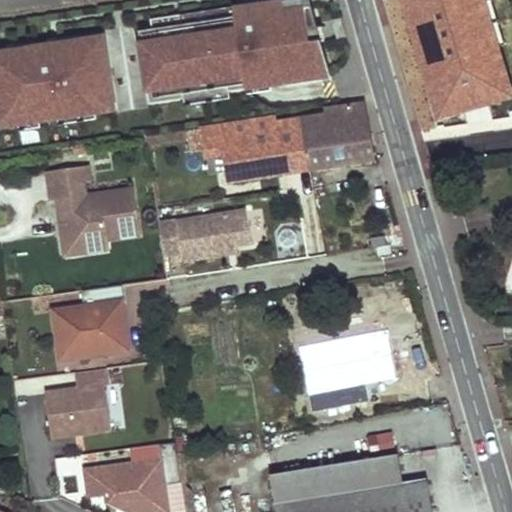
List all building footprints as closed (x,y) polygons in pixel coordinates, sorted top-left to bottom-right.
[(260,1),(265,29),(342,17),(337,0),(228,0),(230,5),(260,1)] [(502,0),(425,0),(430,29),(448,26),(446,12),(481,7),(481,13),(504,9),(502,0)] [(446,12),(448,26),(505,17),(504,9),(481,13),(481,7),(446,12)] [(158,16),(165,64),(226,54),(219,8),(158,16)] [(0,100),(0,150),(82,138),(74,89),(0,100)] [(227,153),(231,181),(376,159),(367,105),(330,112),(331,116),(281,122),(279,118),(223,126),(204,129),(190,131),(191,140),(192,151),(207,149),(208,156),(227,153)] [(150,138),(152,147),(191,140),(190,131),(150,138)] [(92,167),(50,174),(55,203),(61,202),(68,201),(70,214),(63,216),(68,248),(113,241),(145,236),(138,189),(90,196),(88,184),(94,183),(92,167)] [(68,201),(61,202),(63,216),(70,214),(68,201)] [(164,221),(169,252),(187,250),(188,258),(217,254),(216,246),(234,244),(257,241),(253,209),(164,221)] [(302,225),(307,254),(324,251),(319,222),(302,225)] [(68,248),(70,258),(114,251),(113,241),(68,248)] [(235,252),(234,244),(216,246),(217,254),(235,252)] [(129,300),(126,284),(85,289),(87,305),(57,310),(65,358),(132,348),(128,324),(120,325),(116,302),(125,301),(129,300)] [(125,301),(116,302),(120,325),(128,324),(125,301)] [(314,374),(315,386),(322,422),(353,417),(349,398),(395,389),(386,346),(375,348),(373,338),(342,344),(346,368),(314,374)] [(324,342),(309,344),(310,354),(327,350),(324,342)] [(112,384),(110,367),(78,371),(80,387),(47,392),(53,436),(113,429),(107,385),(112,384)] [(430,511),(424,484),(401,487),(395,456),(271,476),(276,511),(430,511)] [(170,511),(164,459),(87,469),(90,492),(95,494),(108,493),(110,501),(129,498),(136,505),(137,511),(170,511)] [(129,498),(110,501),(132,511),(137,511),(136,505),(129,498)]
